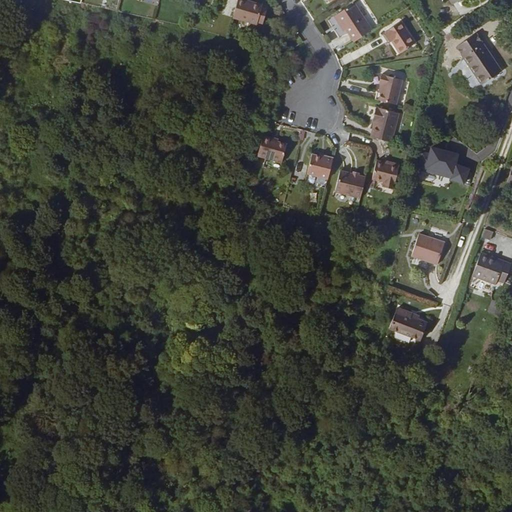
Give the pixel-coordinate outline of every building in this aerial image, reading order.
[(118,10),(121,0),(113,0),(111,8),(118,10)] [(265,5),(245,0),(241,0),(236,18),(260,25),(261,22),(266,23),(270,9),(265,8),(265,5)] [(351,32),(359,44),(376,31),(358,5),(338,19),(343,25),(345,24),(351,32)] [(420,45),(405,23),(390,33),(391,33),(388,35),(394,43),(396,41),(405,55),(420,45)] [(508,75),(485,35),(465,47),(488,87),(508,75)] [(436,76),(446,79),(449,68),(440,65),(436,76)] [(382,87),(384,87),(386,87),(384,96),(382,103),(399,107),(406,82),(384,77),(382,87)] [(378,124),(374,140),(395,145),(403,116),(380,110),(377,120),(379,120),(378,124)] [(276,140),(266,138),(261,158),(285,165),(290,147),(280,144),(275,143),(276,140)] [(433,157),(426,155),(422,168),(430,170),(429,174),(450,179),(451,176),(456,177),(454,181),(468,186),(473,172),(460,167),(462,157),(435,150),(433,157)] [(328,159),(327,161),(322,159),(315,158),(308,186),(329,191),(336,161),(328,159)] [(387,187),(397,190),(403,168),(393,165),(392,167),(380,164),(376,182),(387,185),(387,187)] [(369,180),(362,178),(356,177),(343,174),(338,194),(364,200),(369,180)] [(490,242),(492,232),(483,230),(481,239),(490,242)] [(415,260),(417,260),(441,269),(448,251),(432,244),(433,242),(427,239),(424,238),(420,248),(415,260)] [(448,251),(449,248),(433,242),(432,244),(448,251)] [(511,270),(496,263),(496,261),(486,256),(476,279),(497,288),(499,284),(506,287),(511,274),(511,270)] [(511,270),(511,268),(496,261),(496,263),(511,270)] [(491,297),(488,309),(499,311),(502,299),(491,297)] [(392,330),(400,334),(405,311),(400,309),(392,330)] [(414,319),(415,316),(405,311),(400,334),(423,343),(430,326),(421,322),(414,319)]
